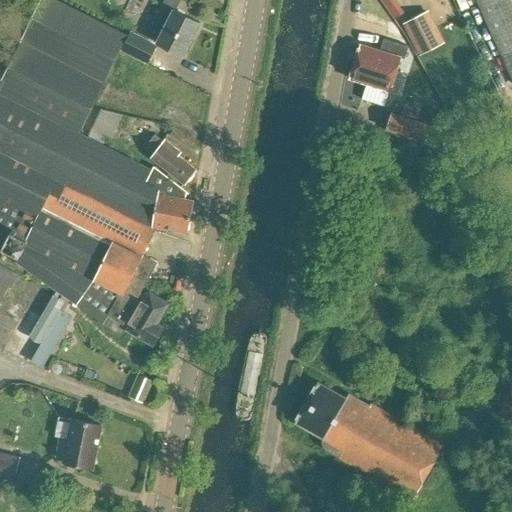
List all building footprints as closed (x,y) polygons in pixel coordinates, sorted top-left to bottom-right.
[(128,34),(63,0),(16,0),(12,8),(1,2),(0,3),(0,249),(18,258),(17,262),(76,304),(76,305),(120,336),(126,328),(155,345),(164,329),(156,324),(168,305),(143,290),(156,263),(143,257),(156,230),(157,230),(157,228),(188,234),(194,202),(186,200),(187,194),(188,195),(189,194),(182,188),(153,167),(150,170),(79,134),(128,34)] [(184,57),(201,24),(176,11),(181,0),(165,0),(152,26),(164,32),(157,44),(184,57)] [(511,53),(511,0),(476,0),(502,58),(511,53)] [(442,43),(426,13),(405,24),(420,54),(442,43)] [(122,52),(148,65),(158,45),(131,32),(122,52)] [(396,105),(402,70),(398,70),(401,51),(373,46),(369,65),(353,62),(347,96),(396,105)] [(111,143),(124,114),(104,106),(91,135),(111,143)] [(423,146),(427,133),(429,128),(391,115),(385,132),(423,146)] [(185,185),(196,170),(179,157),(182,154),(165,140),(163,143),(156,136),(149,145),(157,151),(151,158),(185,185)] [(11,286),(15,280),(18,274),(0,263),(0,304),(10,285),(11,286)] [(53,297),(28,338),(41,345),(30,362),(42,369),(71,318),(60,311),(64,303),(53,297)] [(130,398),(144,404),(154,381),(139,375),(130,398)] [(414,501),(444,446),(371,405),(370,406),(349,394),(347,399),(318,383),(295,423),(323,439),(323,443),(324,448),(327,451),(339,458),(340,458),(414,501)] [(93,469),(102,426),(73,420),(68,442),(61,440),(57,457),(65,458),(64,463),(93,469)] [(21,458),(0,452),(0,476),(15,481),(21,458)]
